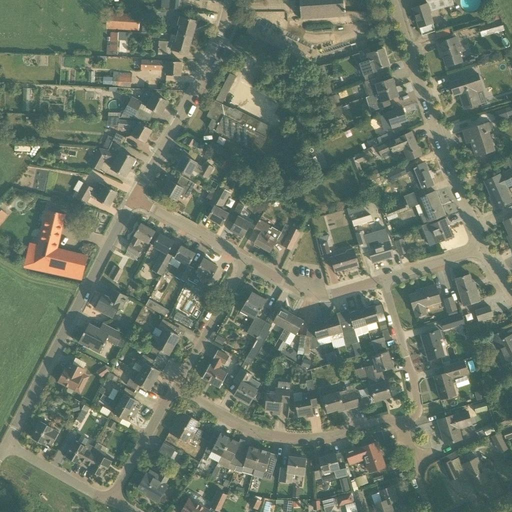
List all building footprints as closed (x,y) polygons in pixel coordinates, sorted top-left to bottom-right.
[(180,10),(180,0),(168,0),(168,9),(180,10)] [(299,0),(299,1),(295,2),(296,11),(300,10),(301,18),(300,19),(301,20),(302,19),(344,15),(344,12),(345,12),(344,0),(299,0)] [(413,8),(422,36),(434,32),(428,13),(432,12),(454,5),(452,0),(425,0),(427,4),(413,8)] [(140,14),(115,13),(107,12),(106,28),(139,31),(140,14)] [(192,37),(196,21),(180,17),(178,24),(181,24),(178,33),(192,37)] [(502,22),(479,29),(480,33),(503,26),(502,22)] [(118,38),(119,32),(110,32),(110,44),(110,55),(118,55),(118,38)] [(192,37),(178,33),(178,34),(171,33),(169,41),(158,40),(157,55),(170,55),(172,49),(187,54),(192,37)] [(457,37),(446,40),(437,43),(440,52),(442,52),(446,66),(463,61),(458,47),(460,47),(457,37)] [(377,69),(388,65),(383,49),(372,53),(371,49),(359,53),(366,75),(378,71),(377,69)] [(181,76),(182,62),(142,59),(141,69),(167,70),(167,75),(181,76)] [(131,87),(131,73),(113,72),(113,77),(113,84),(113,86),(131,87)] [(230,73),(227,79),(233,82),(236,77),(230,73)] [(478,74),(449,82),(454,95),(459,93),(464,109),(480,104),(476,92),(483,89),(487,88),(485,83),(482,84),(478,74)] [(369,95),(395,86),(392,78),(383,81),(381,77),(364,82),(369,95)] [(229,90),(230,89),(223,86),(220,92),(227,95),(229,90)] [(371,111),(379,108),(390,105),(389,100),(399,97),(395,86),(369,95),(369,96),(366,97),(371,111)] [(167,102),(153,95),(147,108),(161,114),(167,102)] [(108,112),(108,117),(120,117),(121,117),(134,118),(140,105),(139,104),(138,105),(130,101),(127,105),(126,107),(123,113),(123,114),(121,113),(108,112)] [(264,124),(243,113),(240,119),(235,117),(237,113),(233,111),(231,115),(227,112),(228,109),(229,109),(230,108),(215,101),(207,117),(212,119),(208,127),(258,152),(266,138),(271,128),(264,124)] [(506,108),(506,109),(493,113),(495,120),(508,116),(508,115),(511,114),(509,107),(506,108)] [(384,131),(400,125),(399,122),(406,120),(402,108),(382,117),(383,120),(381,121),(384,131)] [(152,130),(139,124),(136,122),(119,120),(118,127),(136,130),(132,136),(145,143),(152,130)] [(492,151),(487,133),(490,132),(487,124),(463,131),(467,143),(472,142),(476,156),(492,151)] [(393,130),(372,141),(374,145),(379,143),(380,144),(396,136),(393,130)] [(392,153),(403,149),(408,160),(421,155),(411,132),(399,137),(399,138),(387,142),(388,144),(377,148),(380,155),(382,158),(392,153)] [(115,133),(114,136),(113,138),(114,138),(113,140),(124,145),(126,137),(115,133)] [(113,138),(109,136),(108,136),(102,150),(108,150),(113,140),(114,138),(113,138)] [(192,147),(192,146),(195,141),(189,137),(188,138),(185,143),(192,147)] [(99,148),(90,166),(99,170),(103,161),(114,164),(112,169),(126,177),(136,159),(121,152),(124,145),(113,140),(108,150),(102,150),(99,148)] [(364,152),(355,155),(358,162),(367,159),(364,152)] [(202,168),(195,164),(196,162),(184,156),(176,169),(188,175),(191,170),(207,179),(213,168),(205,163),(202,168)] [(232,172),(237,163),(233,160),(227,169),(232,172)] [(420,190),(433,185),(424,163),(411,168),(420,190)] [(396,178),(407,173),(403,166),(393,171),(396,178)] [(511,169),(499,175),(484,181),(493,200),(491,201),(495,209),(511,202),(505,188),(511,185),(511,169)] [(380,176),(377,170),(370,173),(373,180),(380,176)] [(232,181),(232,182),(238,185),(242,177),(236,174),(236,175),(232,181)] [(195,183),(181,176),(176,185),(169,181),(163,193),(177,200),(180,195),(187,198),(195,183)] [(383,208),(385,207),(383,202),(374,180),(368,182),(379,209),(380,208),(383,208)] [(105,187),(95,183),(93,187),(85,183),(76,199),(87,205),(91,198),(109,207),(117,193),(106,187),(105,187)] [(222,206),(224,201),(229,192),(221,188),(217,195),(214,193),(209,201),(208,204),(213,207),(208,218),(222,225),(231,211),(222,206)] [(415,191),(403,196),(404,199),(408,208),(408,207),(409,208),(415,206),(419,204),(420,204),(418,198),(415,191)] [(419,204),(423,214),(419,215),(423,224),(445,215),(436,191),(418,198),(420,204),(419,204)] [(385,207),(383,208),(386,216),(396,212),(408,208),(404,199),(385,207)] [(186,207),(179,203),(176,209),(183,213),(186,207)] [(230,230),(242,237),(250,224),(239,218),(241,213),(241,212),(244,206),(239,203),(238,204),(235,209),(230,220),(234,222),(230,230)] [(0,206),(0,222),(3,219),(4,220),(8,214),(0,206)] [(34,269),(81,280),(87,256),(56,249),(65,215),(47,211),(40,245),(34,269)] [(327,224),(347,219),(346,211),(325,216),(327,224)] [(430,246),(437,243),(452,237),(447,225),(449,225),(447,218),(433,224),(432,221),(421,225),(423,230),(430,246)] [(511,218),(503,222),(511,239),(508,240),(511,247),(511,218)] [(270,252),(277,239),(281,232),(272,227),(271,229),(269,228),(270,226),(259,220),(253,231),(258,235),(254,243),(270,252)] [(301,231),(300,231),(301,227),(294,223),(292,227),(283,246),(291,250),(301,231)] [(148,244),(155,231),(141,224),(134,235),(135,236),(127,250),(128,251),(138,257),(143,248),(138,245),(141,240),(148,244)] [(366,242),(368,248),(372,263),(393,256),(389,242),(379,245),(375,232),(372,233),(365,235),(363,230),(356,233),(359,244),(366,242)] [(162,275),(172,256),(167,253),(174,242),(160,234),(154,245),(163,250),(152,269),(162,275)] [(399,255),(407,252),(403,238),(395,241),(399,255)] [(324,254),(330,253),(328,247),(327,242),(321,243),(324,254)] [(186,282),(193,268),(188,265),(195,254),(181,246),(175,259),(181,262),(174,276),(186,282)] [(348,270),(359,267),(354,248),(347,250),(348,252),(331,257),(335,272),(347,268),(348,270)] [(206,300),(206,299),(212,289),(206,286),(217,266),(204,259),(196,273),(202,276),(193,294),(206,300)] [(117,267),(112,277),(114,279),(118,281),(124,270),(120,268),(117,267)] [(474,288),(470,275),(455,279),(463,306),(480,301),(476,287),(474,288)] [(425,314),(423,306),(440,301),(435,285),(422,289),(422,291),(409,295),(414,310),(416,317),(425,314)] [(126,297),(112,289),(108,297),(103,294),(95,309),(112,317),(118,307),(121,308),(126,297)] [(257,317),(266,300),(252,292),(248,299),(247,299),(240,312),(254,319),(250,326),(247,333),(257,338),(259,333),(265,321),(259,318),(257,317)] [(447,313),(457,310),(453,296),(443,299),(447,313)] [(368,332),(369,332),(368,330),(376,328),(374,322),(379,321),(374,306),(362,309),(368,332)] [(478,321),(483,319),(493,316),(489,306),(475,311),(478,321)] [(280,339),(293,315),(281,308),(273,322),(284,328),(279,338),(280,339)] [(353,343),(357,342),(356,335),(368,332),(362,309),(349,313),(351,320),(347,321),(353,343)] [(177,311),(173,318),(179,322),(183,315),(177,311)] [(443,329),(464,323),(462,314),(441,320),(443,329)] [(296,335),(304,321),(293,315),(280,339),(285,342),(290,332),(296,335)] [(340,323),(338,316),(326,320),(332,340),(344,337),(346,345),(353,343),(347,321),(340,323)] [(175,345),(180,336),(172,331),(175,326),(163,319),(158,329),(162,331),(159,336),(175,345)] [(332,340),(326,320),(313,324),(317,339),(329,335),(330,340),(332,340)] [(385,320),(379,322),(382,331),(388,329),(385,320)] [(265,321),(259,333),(266,336),(271,325),(265,321)] [(125,323),(121,330),(128,333),(131,326),(125,323)] [(98,328),(89,324),(85,332),(84,332),(79,342),(99,352),(106,339),(116,344),(122,347),(127,336),(122,333),(102,324),(98,328)] [(429,360),(441,355),(436,338),(440,337),(439,330),(421,335),(429,360)] [(511,334),(506,337),(503,331),(491,336),(495,344),(498,343),(508,363),(511,360),(511,334)] [(306,348),(308,335),(300,334),(298,347),(306,348)] [(217,335),(215,341),(223,345),(225,339),(217,335)] [(313,336),(311,349),(319,346),(317,339),(316,335),(313,336)] [(169,355),(175,345),(159,336),(155,343),(151,341),(146,350),(157,356),(161,351),(169,355)] [(384,337),(371,341),(374,351),(386,347),(385,341),(384,337)] [(225,364),(229,357),(218,350),(213,358),(215,359),(212,365),(210,364),(202,378),(219,388),(226,374),(218,370),(222,362),(225,364)] [(336,358),(333,352),(324,355),(326,361),(336,358)] [(375,366),(366,368),(356,371),(359,383),(369,380),(369,381),(383,376),(381,371),(392,367),(388,352),(372,357),(375,366)] [(155,381),(160,371),(152,366),(155,361),(144,355),(139,364),(142,365),(139,372),(155,381)] [(304,360),(302,366),(309,369),(311,362),(304,360)] [(441,400),(455,395),(448,377),(459,374),(468,371),(464,360),(455,363),(443,366),(446,373),(434,377),(441,400)] [(85,370),(71,363),(68,370),(65,368),(58,382),(75,390),(81,377),(85,370)] [(240,385),(234,396),(249,404),(257,390),(246,385),(251,376),(245,372),(241,370),(234,382),(240,385)] [(155,381),(139,372),(136,377),(132,374),(126,385),(138,391),(141,386),(149,391),(155,381)] [(369,381),(375,401),(390,396),(386,381),(384,382),(383,376),(369,381)] [(317,404),(316,394),(312,379),(306,381),(309,393),(302,394),(303,399),(295,400),(296,409),(296,415),(303,415),(306,415),(306,417),(313,416),(311,405),(317,404)] [(288,404),(290,391),(289,391),(291,383),(279,381),(278,390),(277,395),(269,394),(266,411),(273,411),(273,414),(280,415),(282,403),(288,404)] [(346,387),(345,387),(346,391),(347,394),(355,391),(353,385),(350,386),(346,387)] [(136,394),(125,388),(122,393),(119,391),(113,400),(137,413),(139,409),(135,407),(138,401),(134,399),(136,394)] [(483,389),(474,392),(476,400),(486,397),(483,389)] [(347,394),(346,391),(323,398),(327,412),(340,408),(341,411),(351,408),(347,394)] [(355,391),(347,394),(351,408),(359,406),(355,391)] [(137,413),(113,400),(113,401),(111,400),(109,404),(109,407),(113,409),(111,412),(111,413),(109,418),(120,424),(123,418),(127,421),(130,416),(134,418),(137,413)] [(485,401),(480,403),(474,405),(476,414),(482,412),(488,410),(485,401)] [(78,404),(71,405),(73,412),(80,410),(78,404)] [(201,437),(204,432),(196,428),(199,422),(181,412),(175,422),(201,437)] [(472,424),(468,413),(456,416),(455,415),(438,420),(445,444),(462,439),(458,427),(472,424)] [(496,419),(500,428),(508,424),(511,422),(511,421),(508,413),(496,419)] [(111,420),(108,427),(114,430),(117,424),(111,420)] [(51,445),(59,432),(40,421),(35,429),(37,430),(32,438),(44,445),(46,442),(51,445)] [(198,443),(201,437),(175,422),(169,433),(188,444),(191,439),(198,443)] [(491,423),(483,427),(487,436),(495,431),(491,423)] [(506,440),(511,437),(511,426),(510,428),(502,431),(506,440)] [(500,432),(492,437),(503,453),(511,448),(500,432)] [(91,441),(78,434),(74,440),(73,440),(69,448),(71,448),(66,457),(78,464),(79,461),(86,464),(92,452),(95,448),(89,445),(91,441)] [(222,456),(230,438),(220,434),(217,441),(211,439),(205,452),(211,454),(212,451),(222,456)] [(234,472),(242,453),(236,451),(240,443),(230,438),(222,456),(218,464),(234,472)] [(385,467),(376,442),(361,447),(361,448),(356,450),(355,447),(345,451),(349,463),(365,458),(371,472),(385,467)] [(170,458),(174,450),(163,444),(159,452),(170,458)] [(255,468),(260,450),(249,447),(247,455),(242,453),(234,472),(242,473),(252,476),(255,468)] [(269,476),(272,463),(268,462),(270,453),(260,450),(255,468),(265,471),(264,475),(269,476)] [(98,455),(92,452),(86,464),(91,467),(89,470),(101,477),(106,468),(107,469),(111,462),(98,454),(98,455)] [(320,469),(323,480),(348,474),(345,462),(339,463),(335,454),(319,458),(322,468),(320,469)] [(304,475),(305,459),(289,456),(288,468),(280,467),(278,481),(292,483),(293,473),(304,475)] [(463,466),(459,457),(443,465),(450,480),(458,477),(461,484),(469,480),(472,486),(488,478),(478,459),(463,466)] [(386,474),(383,475),(384,480),(397,477),(395,470),(388,471),(389,475),(387,475),(386,474)] [(158,480),(146,474),(138,489),(146,493),(145,495),(158,502),(168,486),(164,484),(167,479),(160,475),(158,480)] [(361,476),(355,479),(355,480),(357,486),(358,487),(364,485),(361,476)] [(347,480),(341,481),(344,491),(350,490),(347,480)] [(376,511),(393,511),(390,503),(397,501),(392,486),(379,491),(383,502),(374,505),(376,511)] [(293,487),(292,497),(299,498),(300,488),(293,487)] [(364,504),(360,490),(353,492),(356,506),(358,511),(361,511),(365,509),(364,504)] [(219,511),(227,496),(220,492),(212,508),(219,511)] [(343,495),(345,504),(353,502),(350,493),(343,495)] [(257,509),(262,501),(254,497),(249,505),(257,509)] [(208,511),(210,511),(189,499),(181,511),(208,511)] [(325,511),(330,511),(336,504),(334,499),(323,502),(325,511)] [(283,511),(284,511),(291,511),(293,501),(285,500),(283,511)]
